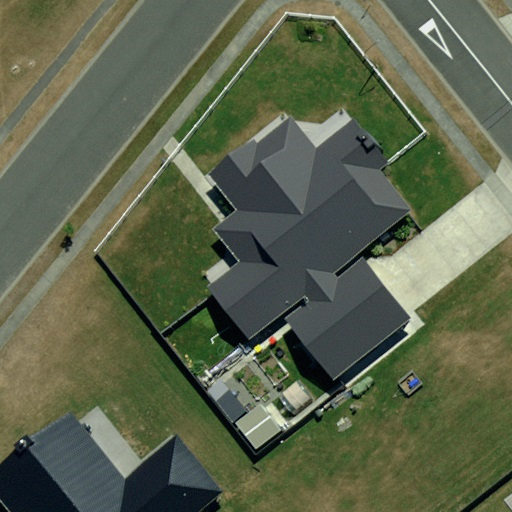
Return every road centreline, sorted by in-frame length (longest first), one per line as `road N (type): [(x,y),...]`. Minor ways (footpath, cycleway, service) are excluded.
road 1 (residential): [(190,0),(0,229)]
road 2 (residential): [(427,0),(511,106)]
